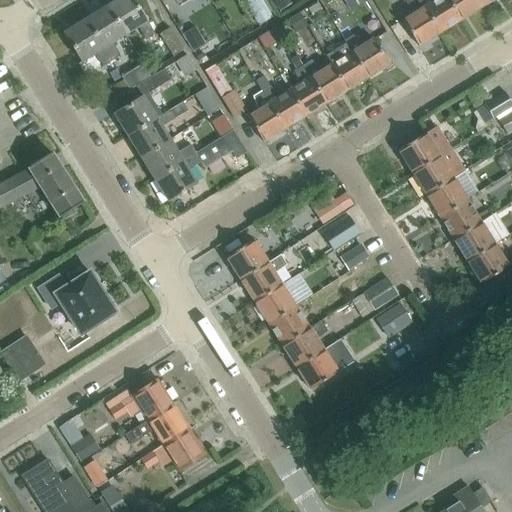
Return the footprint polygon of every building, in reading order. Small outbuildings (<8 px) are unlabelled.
[(117,0),(107,7),(126,36),(138,28),(146,41),(155,36),(132,0),(117,0)] [(259,26),(270,19),(257,0),(246,0),(244,1),(259,26)] [(291,5),(287,0),(271,0),(279,11),(291,5)] [(365,0),(344,0),(352,12),(367,2),(365,0)] [(441,34),(420,0),(405,0),(414,15),(404,21),(420,47),(441,34)] [(462,21),(448,0),(438,0),(436,2),(433,0),(420,0),(441,34),(462,21)] [(448,0),(462,21),(483,8),(477,0),(448,0)] [(496,0),(477,0),(483,8),(496,0)] [(113,44),(126,36),(107,7),(85,20),(112,62),(120,56),(113,44)] [(103,67),(112,62),(85,20),(64,33),(82,63),(96,54),(103,67)] [(274,25),(256,38),(265,49),(282,35),(274,25)] [(192,52),(206,44),(194,26),(181,34),(192,52)] [(174,58),(183,52),(184,52),(169,30),(160,36),(174,58)] [(346,42),(369,79),(391,66),(375,40),(363,47),(354,37),(346,42)] [(349,92),(369,79),(346,42),(325,55),(333,66),(349,92)] [(349,92),(333,66),(322,73),(313,62),(304,68),(328,105),(349,92)] [(307,118),(328,105),(304,68),(296,73),(302,85),(291,92),(307,118)] [(148,94),(171,81),(165,70),(142,84),(148,94)] [(101,95),(107,105),(130,91),(124,81),(101,95)] [(114,115),(128,137),(162,116),(148,94),(142,84),(136,88),(142,97),(114,115)] [(307,118),(291,92),(280,98),(271,88),(263,93),(286,130),(307,118)] [(233,119),(247,111),(234,90),(220,99),(233,119)] [(265,144),(286,130),(263,93),(255,98),(260,111),(249,118),(265,144)] [(476,132),(483,128),(494,122),(492,120),(511,107),(511,106),(504,93),(472,112),(477,120),(474,129),(476,132)] [(176,120),(175,119),(170,111),(128,137),(141,159),(170,140),(162,128),(176,120)] [(511,111),(497,120),(506,135),(511,131),(511,111)] [(413,172),(449,150),(435,127),(425,134),(424,134),(399,150),(413,172)] [(204,150),(155,180),(169,202),(198,184),(189,170),(200,164),(204,170),(232,153),(237,160),(247,154),(233,131),(223,138),(222,137),(203,149),(204,150)] [(170,140),(141,159),(155,180),(197,154),(191,145),(178,153),(170,140)] [(452,178),(453,179),(463,172),(449,150),(413,172),(427,194),(452,178)] [(29,170),(40,187),(59,218),(82,204),(51,153),(28,167),(29,170)] [(29,170),(20,175),(0,185),(0,207),(40,187),(29,170)] [(466,200),(453,179),(452,178),(427,194),(440,216),(466,200)] [(336,200),(315,214),(323,224),(343,211),(336,200)] [(454,238),(480,222),(466,200),(440,216),(454,238)] [(323,258),(333,251),(359,233),(348,217),(322,234),(329,245),(319,252),(323,258)] [(468,261),(494,245),(480,222),(454,238),(468,261)] [(240,281),(267,264),(253,241),(226,258),(240,281)] [(348,271),(368,258),(360,245),(340,258),(348,271)] [(494,245),(468,261),(482,283),(508,267),(494,245)] [(281,285),(274,274),(286,266),(280,255),(267,264),(240,281),(254,302),(281,285)] [(57,276),(37,289),(50,309),(60,303),(80,334),(114,312),(89,272),(65,287),(57,276)] [(384,280),(361,295),(372,312),(395,296),(384,280)] [(267,323),(294,306),(281,285),(254,302),(267,323)] [(411,326),(399,305),(375,321),(387,341),(411,326)] [(281,345),(308,328),(294,306),(267,323),(281,345)] [(295,367),(322,350),(315,339),(326,332),(320,321),(308,328),(281,345),(295,367)] [(322,350),(295,367),(309,390),(354,361),(340,339),(322,350)] [(28,375),(14,353),(3,360),(17,382),(28,375)] [(146,422),(172,406),(155,381),(120,404),(126,413),(128,411),(132,416),(139,411),(146,422)] [(511,431),(511,392),(468,421),(485,448),(511,431)] [(114,421),(126,413),(120,404),(108,412),(114,421)] [(162,447),(187,430),(172,406),(146,422),(124,437),(130,446),(153,432),(161,446),(162,447)] [(71,418),(59,424),(67,438),(78,432),(71,418)] [(178,471),(203,455),(187,430),(162,447),(161,446),(139,461),(145,470),(157,462),(161,468),(171,461),(178,471)] [(59,449),(50,454),(60,472),(68,467),(59,449)] [(90,503),(74,478),(73,478),(62,486),(55,474),(47,462),(22,478),(44,511),(80,511),(83,510),(83,511),(108,511),(104,504),(96,509),(91,502),(90,503)] [(114,511),(124,506),(116,493),(111,486),(101,493),(112,511),(114,511)] [(483,490),(474,496),(467,486),(452,495),(458,504),(445,511),(482,511),(481,509),(491,503),(483,490)]
